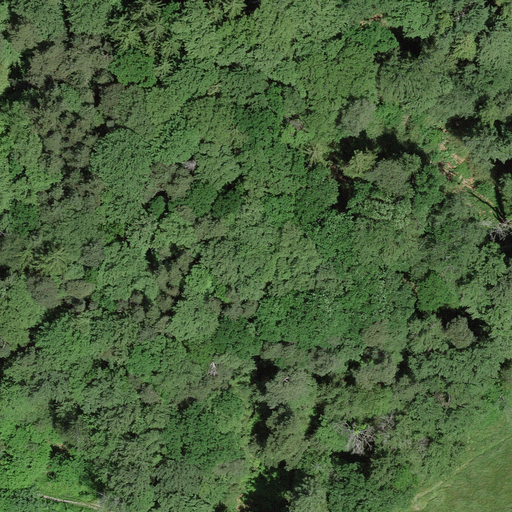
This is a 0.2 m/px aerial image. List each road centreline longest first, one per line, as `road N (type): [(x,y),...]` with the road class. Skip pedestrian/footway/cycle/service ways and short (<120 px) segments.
road 1 (track): [(326,511),(511,310)]
road 2 (track): [(133,511),(0,483)]
